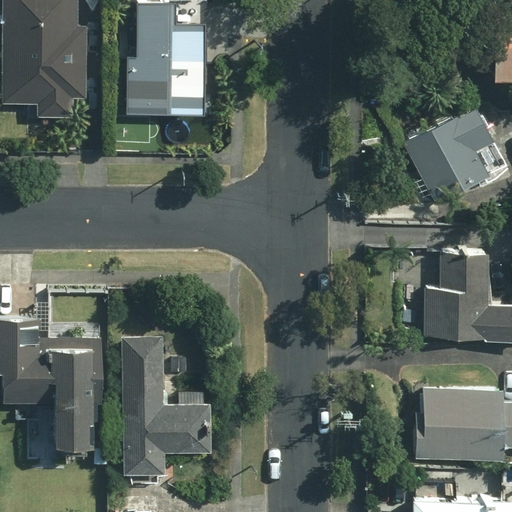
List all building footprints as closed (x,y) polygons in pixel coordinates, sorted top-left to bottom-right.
[(0,0),(0,99),(35,99),(36,113),(68,113),(68,93),(81,93),(80,20),(69,20),(68,0),(0,0)] [(199,109),(199,19),(168,19),(168,0),(130,0),(131,20),(131,21),(131,32),(131,55),(123,55),(124,109),(199,109)] [(511,11),(494,11),(494,78),(511,77),(511,11)] [(473,100),(401,139),(433,199),(506,160),(473,100)] [(437,263),(422,262),(421,334),(511,336),(511,300),(483,300),(484,251),(438,250),(437,263)] [(1,399),(51,397),(52,441),(89,440),(87,397),(100,397),(98,336),(33,338),(33,315),(0,316),(0,368),(1,399)] [(158,334),(119,334),(120,470),(161,470),(160,448),(203,448),(203,401),(158,401),(158,334)] [(498,456),(498,443),(511,442),(511,397),(497,398),(497,385),(418,385),(418,456),(498,456)] [(408,511),(511,511),(511,494),(408,494),(408,511)]
